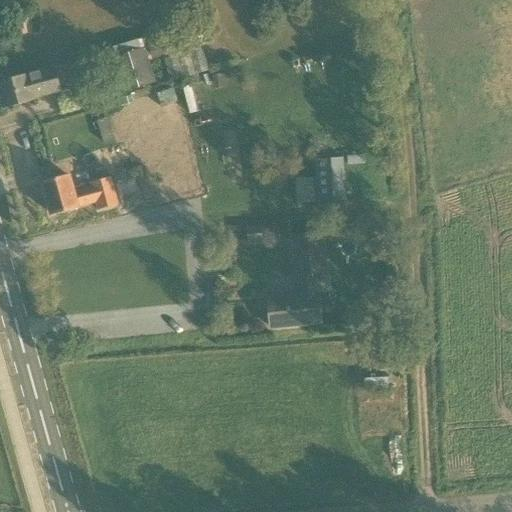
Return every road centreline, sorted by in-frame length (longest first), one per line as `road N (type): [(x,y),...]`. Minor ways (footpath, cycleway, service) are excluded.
road 1 (track): [(441,511),(429,473),(423,322),(382,0)]
road 2 (primary): [(67,511),(0,269)]
